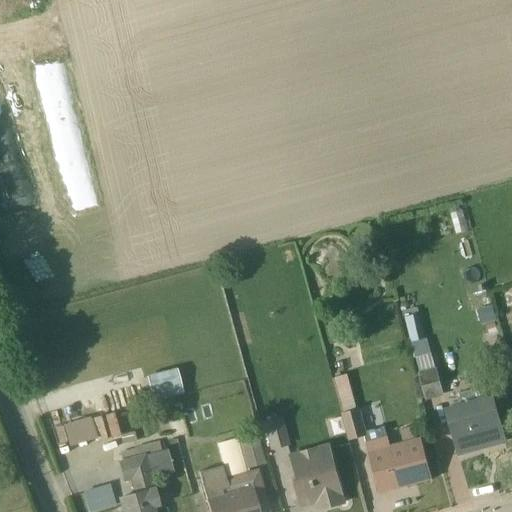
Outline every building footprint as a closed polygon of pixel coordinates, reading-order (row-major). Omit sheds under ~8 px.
[(424,402),(442,396),(434,368),(433,368),(429,354),(414,359),(417,373),(416,373),(424,402)] [(181,396),(175,370),(145,377),(151,403),(181,396)] [(362,438),(378,494),(430,480),(421,445),(421,444),(419,439),(389,446),(383,428),(365,432),(358,410),(355,410),(345,376),(332,380),(348,442),(362,438)] [(445,408),(457,455),(503,442),(490,396),(475,400),(472,391),(459,395),(461,404),(445,408)] [(88,419),(61,428),(68,448),(95,440),(96,443),(105,440),(98,418),(89,421),(88,419)] [(280,419),(260,424),(268,451),(287,446),(280,419)] [(111,422),(106,424),(113,449),(126,446),(123,435),(116,437),(111,422)] [(246,470),(263,464),(257,440),(238,445),(237,447),(235,440),(216,446),(225,479),(230,478),(231,480),(224,482),(220,467),(197,474),(207,511),(267,511),(257,471),(256,470),(247,473),(246,470)] [(118,501),(120,511),(150,511),(150,510),(158,508),(150,480),(172,473),(165,451),(161,452),(157,443),(133,449),(133,450),(118,455),(119,461),(116,462),(121,484),(129,482),(133,496),(118,501)] [(326,445),(286,455),(300,506),(315,502),(318,510),(342,503),(326,445)] [(96,511),(113,508),(107,487),(80,493),(85,511),(96,511)]
